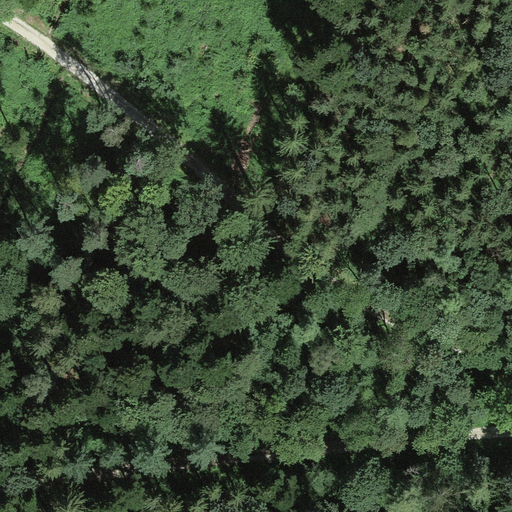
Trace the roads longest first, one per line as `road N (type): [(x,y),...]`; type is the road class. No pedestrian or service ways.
road 1 (track): [(0,17),(89,81),(331,284),(429,337),(511,368)]
road 2 (track): [(0,479),(511,432)]
